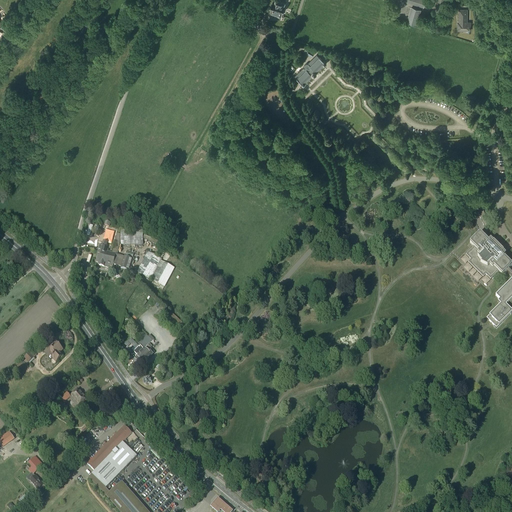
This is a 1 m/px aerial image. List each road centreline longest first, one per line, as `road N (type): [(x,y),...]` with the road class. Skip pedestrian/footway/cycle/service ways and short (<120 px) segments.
road 1 (unclassified): [(54,284),(73,263),(101,160),(165,0)]
road 2 (primary): [(246,511),(163,435),(54,284)]
